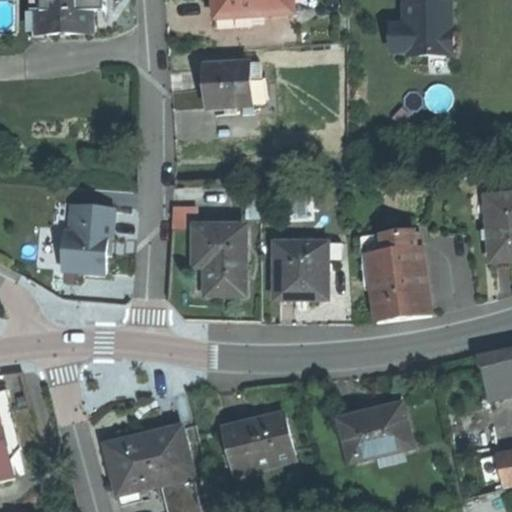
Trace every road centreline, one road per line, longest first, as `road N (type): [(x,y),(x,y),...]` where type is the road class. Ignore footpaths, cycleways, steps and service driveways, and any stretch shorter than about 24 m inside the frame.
road 1 (tertiary): [(147,349),(320,355),(431,344),(511,324)]
road 2 (residential): [(147,349),(156,179),(149,0)]
road 3 (residential): [(66,347),(97,511)]
road 4 (unknown): [(151,50),(0,72)]
